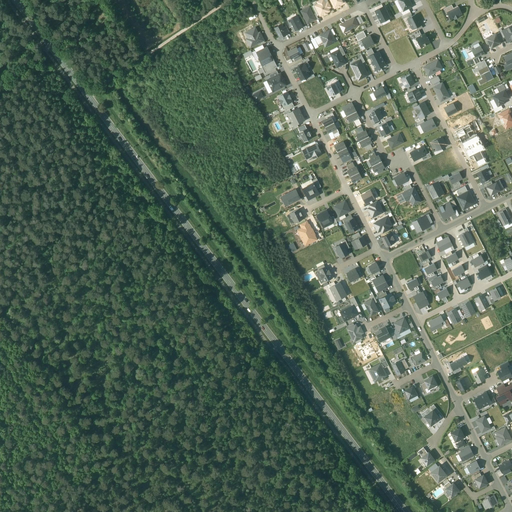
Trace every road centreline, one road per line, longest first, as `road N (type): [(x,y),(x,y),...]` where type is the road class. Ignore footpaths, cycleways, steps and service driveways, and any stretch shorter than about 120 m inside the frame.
road 1 (secondary): [(404,511),(14,0)]
road 2 (residential): [(311,114),(276,48),(362,5),(397,70)]
road 3 (track): [(165,197),(0,314)]
road 4 (residential): [(442,229),(407,162),(385,155),(353,92)]
road 5 (residential): [(485,208),(414,62)]
road 6 (residential): [(498,484),(472,496),(432,443),(460,409)]
